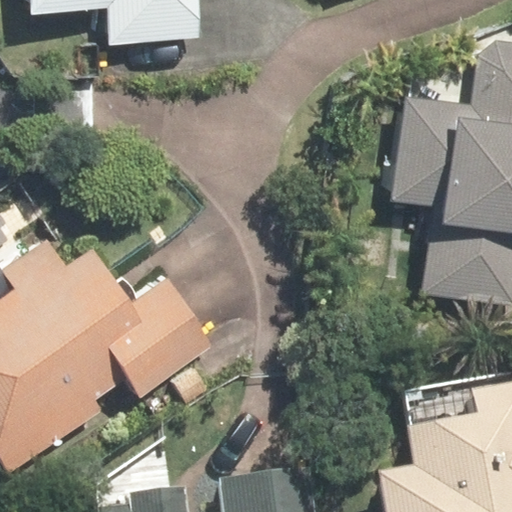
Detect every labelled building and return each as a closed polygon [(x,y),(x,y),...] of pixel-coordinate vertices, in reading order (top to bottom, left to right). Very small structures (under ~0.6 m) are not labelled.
[(192,0),(97,0),(97,40),(192,42),(192,0)] [(468,57),(440,54),(436,91),(405,88),(394,195),(421,198),(413,280),(511,290),(511,26),(472,22),(468,57)] [(218,332),(170,259),(122,290),(91,241),(67,256),(53,234),(9,263),(0,248),(0,456),(8,468),(218,332)] [(511,511),(511,369),(407,384),(419,467),(375,473),(380,511),(511,511)] [(185,511),(182,486),(92,496),(93,511),(320,511),(316,470),(210,482),(213,511),(185,511)]
